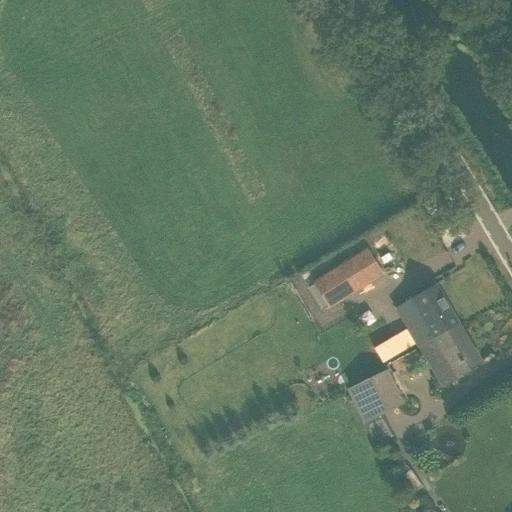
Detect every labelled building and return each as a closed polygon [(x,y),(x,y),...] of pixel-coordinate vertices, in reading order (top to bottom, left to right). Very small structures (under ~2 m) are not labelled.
[(315,283),(329,306),(380,274),(366,251),(315,283)] [(417,344),(419,347),(458,325),(435,285),(396,308),(417,344)] [(392,363),(413,351),(411,348),(407,350),(392,324),(372,335),(366,325),(350,334),(367,363),(335,382),(340,391),(391,361),(392,363)] [(419,347),(423,353),(442,386),(481,364),(458,325),(419,347)] [(347,388),(374,445),(394,435),(383,413),(404,403),(387,368),(347,388)] [(304,376),(311,389),(323,383),(316,370),(304,376)] [(437,476),(419,486),(431,506),(448,496),(437,476)]
